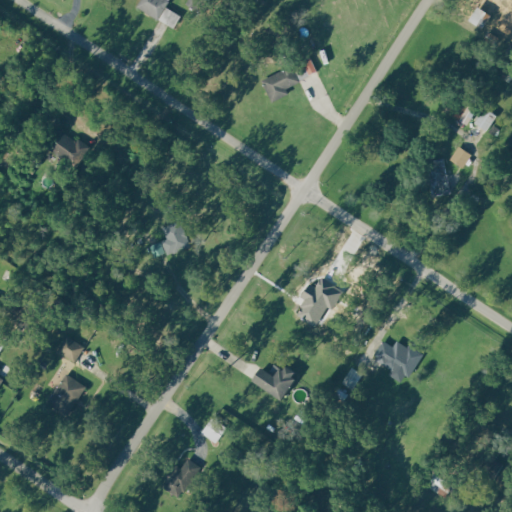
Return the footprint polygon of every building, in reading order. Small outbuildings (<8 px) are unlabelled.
[(145,0),(141,8),(164,20),(168,12),(175,16),(171,24),(178,28),(185,16),(171,8),(174,0),(145,0)] [(266,81),(276,102),(293,94),(290,88),(322,73),(315,58),(266,81)] [(458,116),(473,125),(482,112),(466,103),(458,116)] [(478,124),(492,132),(502,115),(489,107),(478,124)] [(73,166),(88,147),(69,132),(54,150),(73,166)] [(458,146),(471,155),(462,168),(449,159),(458,146)] [(442,158),(425,162),(432,197),(450,194),(449,192),(459,179),(458,172),(445,175),(442,158)] [(171,239),(157,245),(163,259),(196,245),(185,220),(166,228),(171,239)] [(296,316),(300,308),(299,307),(303,300),(299,297),(304,290),(305,291),(309,284),(315,288),(316,286),(319,280),(320,281),(322,277),(335,286),(335,287),(343,292),(331,310),(327,307),(314,328),(296,316)] [(63,353),(81,362),(88,345),(70,337),(63,353)] [(404,383),(393,375),(396,371),(380,359),(381,357),(378,354),(388,341),(397,347),(401,341),(412,347),(413,345),(428,355),(413,378),(409,375),(404,383)] [(261,382),(289,400),(306,374),(293,365),(285,377),(270,368),(261,382)] [(1,376),(4,369),(0,367),(0,393),(8,379),(1,376)] [(341,383),(351,367),(362,374),(351,390),(341,383)] [(90,387),(71,375),(53,401),(73,414),(90,387)] [(333,396),(338,388),(342,391),(343,389),(346,391),(345,393),(348,394),(343,402),(333,396)] [(206,432),(219,444),(232,430),(219,417),(206,432)] [(191,490),(208,469),(195,459),(179,480),(191,490)]
